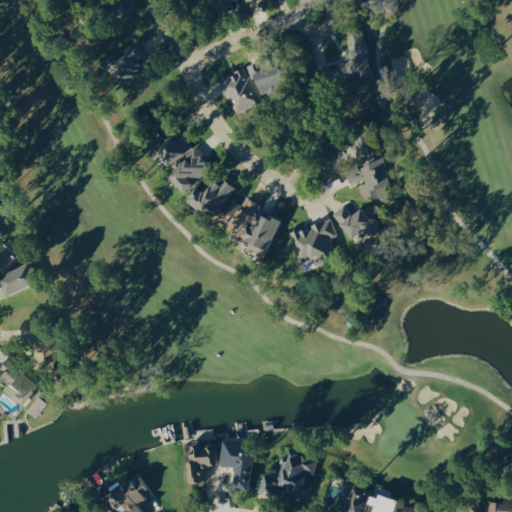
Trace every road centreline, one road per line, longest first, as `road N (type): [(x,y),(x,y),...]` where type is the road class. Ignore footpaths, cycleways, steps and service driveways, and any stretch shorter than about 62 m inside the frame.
road 1 (residential): [(314,203),(261,172),(219,130),(153,0)]
road 2 (residential): [(184,64),(312,17)]
